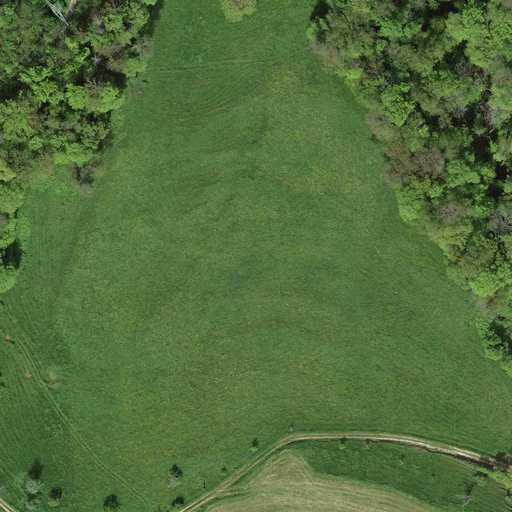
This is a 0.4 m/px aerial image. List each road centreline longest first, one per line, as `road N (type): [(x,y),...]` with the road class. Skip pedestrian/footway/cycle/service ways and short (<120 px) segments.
road 1 (track): [(511,469),(391,436),(293,437),(183,511)]
road 2 (track): [(75,0),(28,124),(0,156)]
